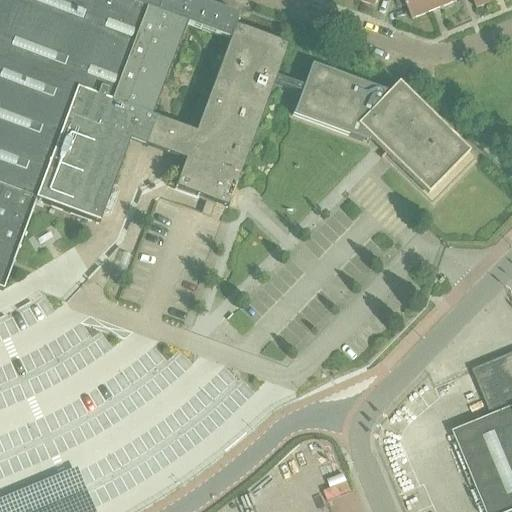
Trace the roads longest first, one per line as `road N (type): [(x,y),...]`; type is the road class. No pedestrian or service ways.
road 1 (unclassified): [(511,30),(434,55),(260,0)]
road 2 (unclassified): [(368,423),(299,421),(184,511)]
road 3 (unclassified): [(368,423),(511,268)]
